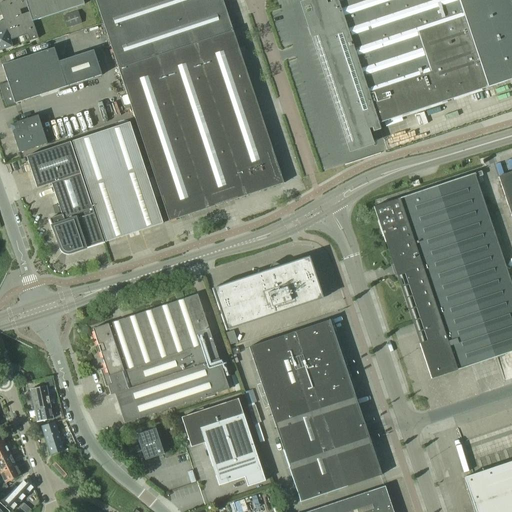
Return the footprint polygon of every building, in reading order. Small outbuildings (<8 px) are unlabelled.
[(10,0),(0,3),(0,11),(3,21),(0,22),(0,51),(13,47),(10,39),(26,33),(29,42),(38,39),(32,21),(84,5),(82,0),(10,0)] [(95,0),(168,222),(283,184),(221,0),(95,0)] [(328,0),(330,4),(325,6),(323,1),(322,2),(320,3),(318,5),(317,6),(316,8),(315,10),(314,11),(313,13),(313,15),(313,17),(313,20),(313,22),(313,24),(315,30),(316,35),(352,145),(369,139),(366,131),(371,129),(373,133),(377,131),(380,130),(378,125),(511,80),(511,11),(508,0),(346,0),(345,0),(328,0)] [(78,11),(62,16),(66,28),(82,23),(78,11)] [(0,85),(0,88),(6,107),(102,75),(93,51),(59,62),(54,48),(2,65),(8,83),(0,85)] [(14,127),(10,128),(18,153),(46,144),(37,116),(13,124),(14,127)] [(71,142),(105,243),(162,224),(129,123),(71,142)] [(70,252),(70,253),(103,242),(69,142),(26,157),(36,189),(51,184),(61,214),(48,218),(60,249),(61,248),(62,250),(63,251),(65,252),(66,253),(70,252)] [(374,207),(372,207),(376,219),(384,242),(389,241),(396,263),(392,264),(396,276),(400,275),(420,335),(423,342),(418,344),(430,379),(437,377),(511,351),(511,288),(475,178),(482,176),(480,171),(374,207)] [(511,171),(497,177),(511,222),(511,171)] [(322,298),(308,257),(213,289),(227,329),(322,298)] [(108,390),(217,354),(213,342),(197,294),(93,328),(105,367),(99,369),(105,387),(107,386),(108,390)] [(368,435),(330,320),(249,347),(301,502),(381,475),(368,435)] [(234,330),(227,333),(230,344),(238,342),(234,330)] [(217,354),(108,390),(110,395),(114,393),(124,423),(229,389),(217,354)] [(34,410),(50,407),(46,386),(30,389),(34,410)] [(237,398),(181,417),(191,446),(204,442),(206,441),(220,484),(244,476),(247,486),(265,480),(237,398)] [(50,407),(34,410),(37,422),(53,419),(52,416),(50,407)] [(42,426),(50,454),(63,450),(54,422),(42,426)] [(136,434),(142,452),(142,453),(143,453),(144,457),(147,458),(151,457),(163,453),(155,428),(136,434)] [(0,445),(0,458),(9,454),(4,443),(0,445)] [(0,458),(0,471),(15,465),(9,454),(0,458)] [(59,460),(53,466),(63,477),(69,471),(59,460)] [(511,511),(511,461),(463,478),(474,511),(511,511)] [(20,476),(15,465),(0,471),(0,474),(4,483),(5,483),(20,476)] [(1,501),(3,503),(11,511),(33,487),(25,479),(17,488),(14,486),(1,501)] [(393,495),(389,496),(385,486),(308,511),(393,511),(391,504),(395,503),(393,495)] [(9,511),(0,503),(0,511),(9,511)]
